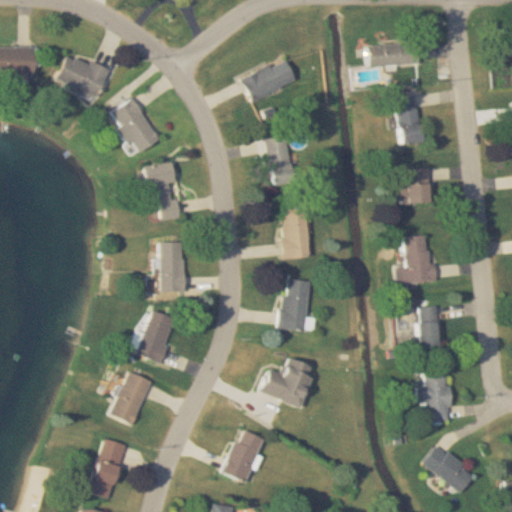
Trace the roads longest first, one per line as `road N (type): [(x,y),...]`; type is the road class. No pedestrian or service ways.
road 1 (residential): [(155,511),(166,465),(227,342),(232,274),(218,146),(205,113),(156,48),(108,18),(52,0)]
road 2 (residential): [(498,372),(461,0)]
road 3 (residential): [(273,0),(225,26),(180,75)]
